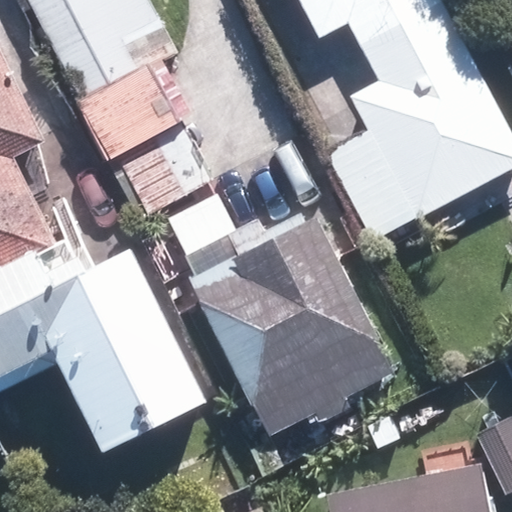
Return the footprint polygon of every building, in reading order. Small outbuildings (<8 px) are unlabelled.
[(183,47),(159,0),(40,0),(87,94),(183,47)] [(307,0),(326,34),(353,20),(383,77),(357,90),(377,129),(330,154),(375,241),(511,170),(511,109),(455,0),(307,0)] [(115,443),(221,391),(145,237),(104,257),(98,246),(63,264),(50,238),(61,233),(21,154),(54,137),(0,28),(0,357),(3,356),(10,370),(65,342),(115,443)] [(115,150),(185,116),(159,64),(90,98),(115,150)] [(405,368),(327,210),(201,272),(279,430),(405,368)] [(511,410),(482,425),(511,486),(511,485),(511,410)] [(503,511),(493,458),(335,489),(339,511),(503,511)] [(272,511),(265,497),(234,511),(272,511)]
